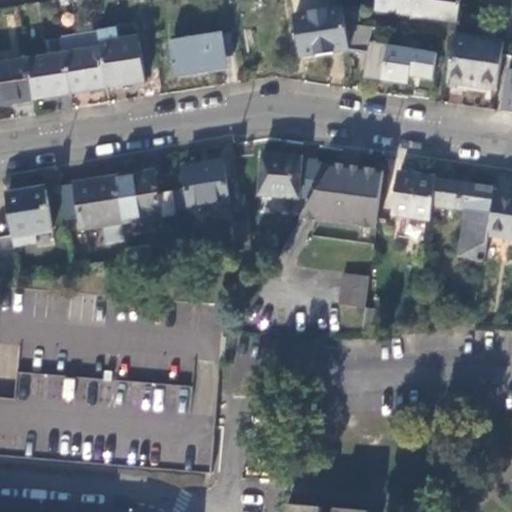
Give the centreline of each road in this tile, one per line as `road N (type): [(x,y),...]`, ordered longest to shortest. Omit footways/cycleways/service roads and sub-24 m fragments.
road 1 (residential): [(0,152),(300,109),(511,143)]
road 2 (residential): [(186,511),(131,496),(0,480)]
